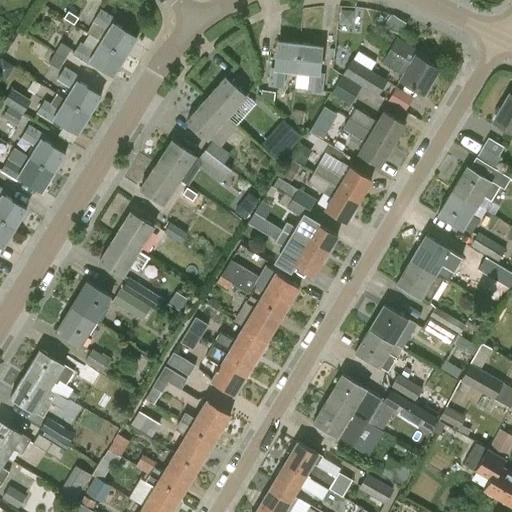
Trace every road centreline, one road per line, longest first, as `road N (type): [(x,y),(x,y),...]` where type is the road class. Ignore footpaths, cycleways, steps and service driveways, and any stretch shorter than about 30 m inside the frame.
road 1 (residential): [(504,34),(213,511)]
road 2 (residential): [(197,26),(164,65),(0,335)]
